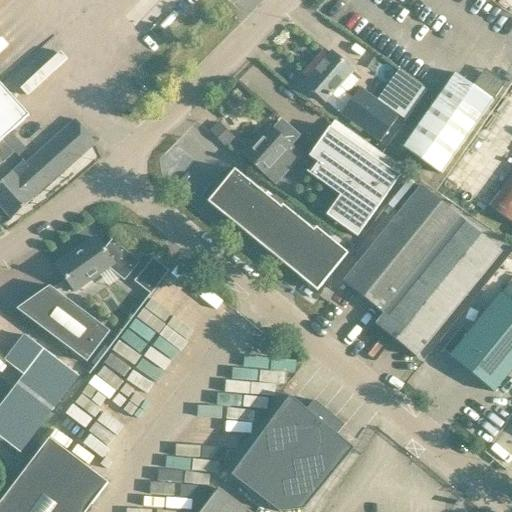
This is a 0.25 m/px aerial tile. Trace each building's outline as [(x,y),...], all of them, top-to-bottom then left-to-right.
[(150,31),(157,38),(164,32),(156,25),(150,31)] [(331,52),(304,84),(320,97),(326,102),(327,101),(341,115),(352,99),(339,87),(353,70),(347,65),(331,52)] [(352,99),(341,115),(380,143),(399,117),(404,120),(426,90),(398,70),(376,100),(360,89),(352,99)] [(402,147),(441,174),(502,87),(504,84),(491,75),(487,81),(481,77),(481,76),(480,76),(473,86),(454,73),(402,147)] [(0,141),(29,116),(0,83),(0,141)] [(0,183),(0,205),(12,219),(97,143),(83,128),(75,120),(14,175),(12,173),(0,183)] [(220,122),(210,131),(224,146),(234,136),(220,122)] [(301,155),(290,146),(297,139),(279,123),(273,131),(271,128),(256,145),(254,142),(243,154),(246,156),(245,157),(265,174),(278,159),(280,157),(291,166),(301,155)] [(326,216),(357,237),(400,177),(330,127),(309,157),(317,163),(310,173),(307,171),(306,172),(340,196),(326,216)] [(280,207),(234,170),(208,203),(317,292),(347,255),(315,228),(313,231),(282,206),(280,207)] [(511,170),(487,205),(511,223),(511,170)] [(343,282),(379,311),(392,294),(396,298),(375,324),(416,358),(502,252),(421,186),(343,282)] [(56,267),(74,292),(108,268),(124,281),(140,262),(111,238),(110,240),(111,241),(104,249),(96,238),(56,267)] [(134,282),(151,295),(169,271),(153,258),(134,282)] [(462,327),(445,347),(453,353),(450,357),(494,392),(506,377),(511,369),(511,289),(508,286),(501,295),(470,333),(462,327)] [(16,310),(71,351),(87,363),(110,332),(49,287),(16,310)] [(319,297),(328,303),(334,294),(325,288),(319,297)] [(0,438),(19,453),(78,376),(23,334),(3,361),(21,375),(0,403),(0,438)] [(287,511),(304,510),(354,449),(350,446),(337,436),(345,426),(333,416),(333,417),(329,414),(326,411),(326,410),(314,401),(308,408),(306,411),(293,400),(294,400),(290,396),(231,476),(263,500),(278,511),(287,511)] [(0,501),(0,511),(84,511),(107,482),(48,438),(0,501)] [(246,511),(217,490),(200,511),(246,511)]
